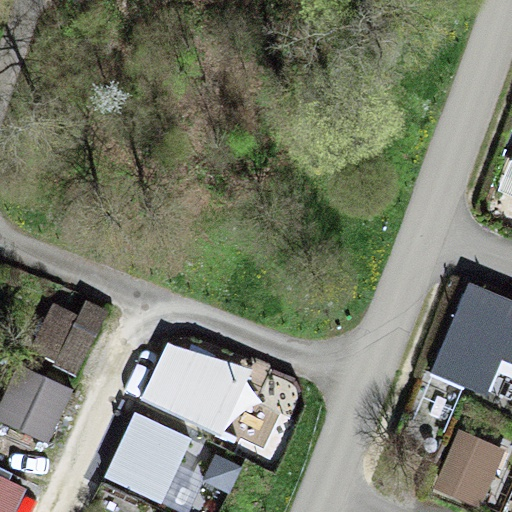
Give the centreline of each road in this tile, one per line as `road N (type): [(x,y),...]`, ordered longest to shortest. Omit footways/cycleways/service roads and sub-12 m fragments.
road 1 (residential): [(333,511),(442,240),(511,37)]
road 2 (track): [(50,0),(0,154)]
